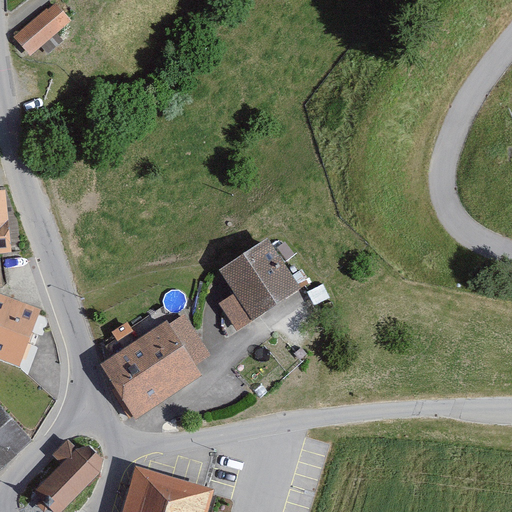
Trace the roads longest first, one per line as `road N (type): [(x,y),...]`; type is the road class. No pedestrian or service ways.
road 1 (unclassified): [(511,406),(433,407),(123,447)]
road 2 (tertiary): [(0,75),(82,355),(88,419)]
road 3 (motorway): [(511,278),(430,511)]
road 4 (tertiary): [(88,419),(74,421),(12,484),(7,511)]
